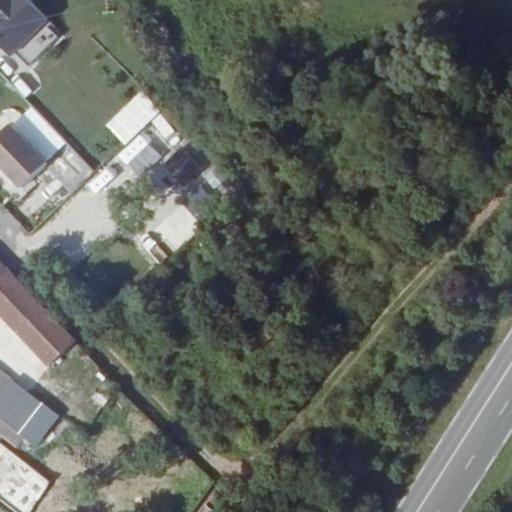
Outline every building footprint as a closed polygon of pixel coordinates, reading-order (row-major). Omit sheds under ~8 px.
[(23,0),(0,0),(0,42),(13,55),(27,40),(38,51),(57,30),(23,0)] [(165,141),(174,132),(138,93),(102,126),(121,147),(148,123),(165,141)] [(0,128),(0,177),(12,191),(43,163),(6,123),(0,128)] [(130,160),(150,141),(142,133),(122,152),(130,160)] [(180,148),(160,166),(181,190),(201,172),(180,148)] [(194,222),(228,194),(213,176),(179,203),(194,222)] [(0,307),(100,409),(118,382),(0,258),(0,307)] [(0,395),(0,416),(33,444),(47,425),(33,414),(42,402),(13,378),(0,395)] [(47,425),(57,413),(42,402),(33,414),(47,425)]
